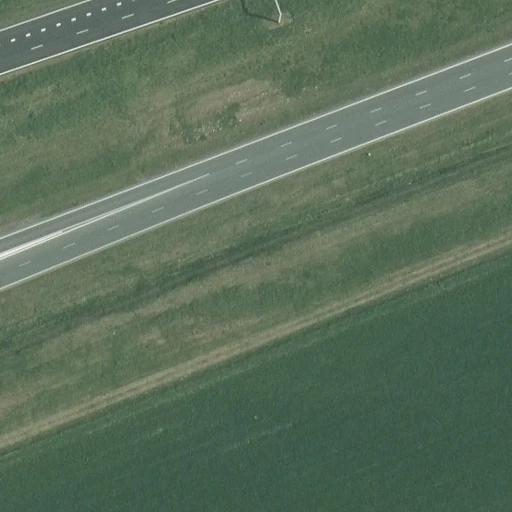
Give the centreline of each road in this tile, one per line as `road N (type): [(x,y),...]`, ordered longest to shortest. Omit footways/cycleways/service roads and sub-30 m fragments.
road 1 (trunk): [(208,176),(511,60)]
road 2 (trunk): [(0,267),(208,176)]
road 3 (trunk): [(0,250),(208,176)]
road 4 (trunk): [(181,0),(0,61)]
